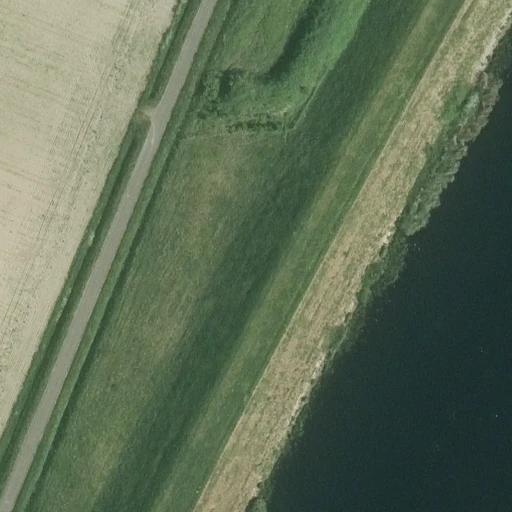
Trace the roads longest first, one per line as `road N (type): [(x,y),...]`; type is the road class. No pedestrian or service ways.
road 1 (track): [(464,0),(181,511)]
road 2 (unclassified): [(2,511),(208,0)]
